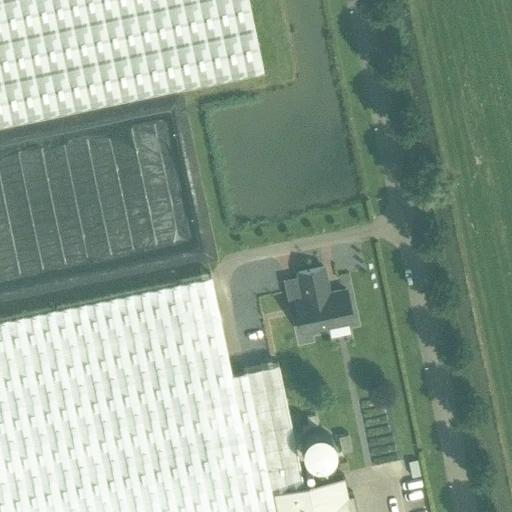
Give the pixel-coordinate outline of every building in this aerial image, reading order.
[(0,0),(0,121),(262,66),(248,0),(0,0)] [(325,292),(324,284),(327,284),(323,266),(298,271),(303,297),(295,299),(301,331),(352,320),(345,288),(325,292)] [(356,511),(352,491),(347,492),(343,473),(303,481),(278,361),(231,371),(210,273),(0,317),(0,511),(356,511)] [(296,330),(279,334),(290,382),(307,378),(296,330)] [(329,433),(323,430),(316,429),(310,431),(305,435),(302,440),(301,447),(302,453),(306,458),(312,462),(318,463),(324,461),(330,458),(333,452),(335,446),(334,442),(333,438),(329,433)] [(348,433),(338,435),(341,452),(351,450),(348,433)]
